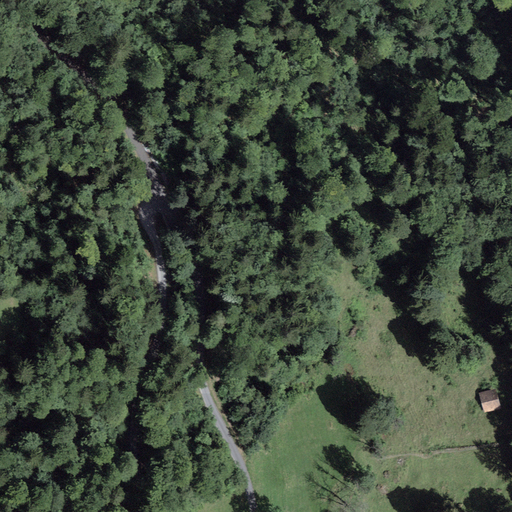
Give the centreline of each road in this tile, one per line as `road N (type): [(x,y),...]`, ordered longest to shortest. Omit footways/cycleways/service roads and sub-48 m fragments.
road 1 (track): [(258,511),(215,414),(187,246),(153,194)]
road 2 (track): [(128,511),(162,289),(153,194)]
road 3 (track): [(153,194),(116,107),(50,0)]
